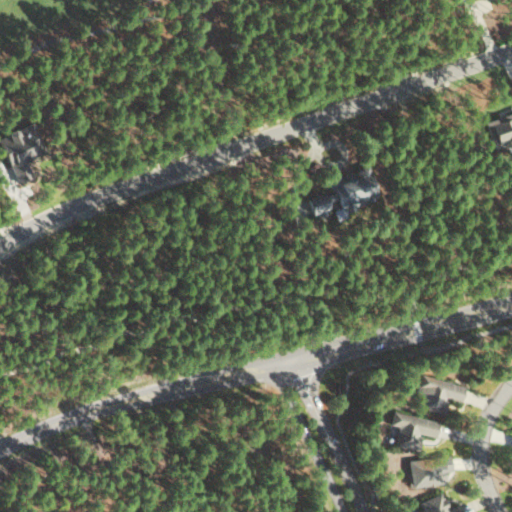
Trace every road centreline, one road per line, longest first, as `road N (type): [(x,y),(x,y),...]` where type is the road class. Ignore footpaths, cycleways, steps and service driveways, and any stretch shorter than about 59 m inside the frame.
road 1 (residential): [(0,238),(63,206),(511,54)]
road 2 (tertiary): [(511,306),(109,407),(0,450)]
road 3 (tertiary): [(360,511),(301,362)]
road 4 (residential): [(511,390),(493,408),(489,469),(500,511)]
